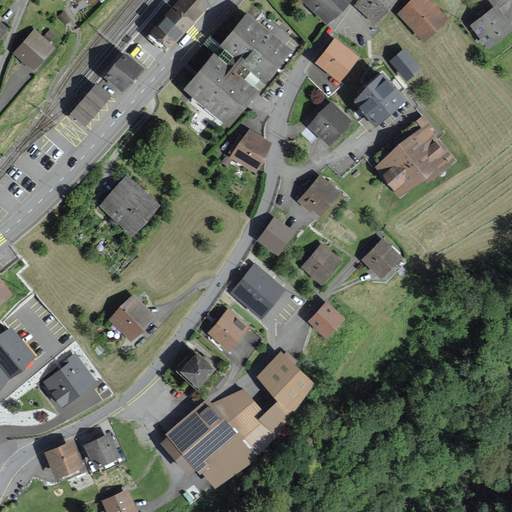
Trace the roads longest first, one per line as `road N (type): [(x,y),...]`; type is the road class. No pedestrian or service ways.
road 1 (tertiary): [(353,0),(287,89),(266,206),(248,241),(183,338),(131,394)]
road 2 (secondary): [(0,238),(224,0)]
road 3 (residential): [(131,394),(168,410),(246,380),(358,259)]
road 4 (tertiary): [(131,394),(17,460)]
